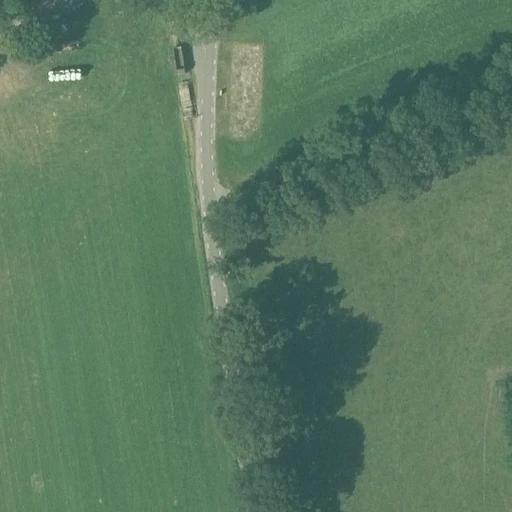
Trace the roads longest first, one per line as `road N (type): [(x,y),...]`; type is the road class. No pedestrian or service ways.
road 1 (track): [(215,208),(511,91)]
road 2 (unclassified): [(215,208),(257,511)]
road 3 (unclassified): [(215,208),(202,78)]
